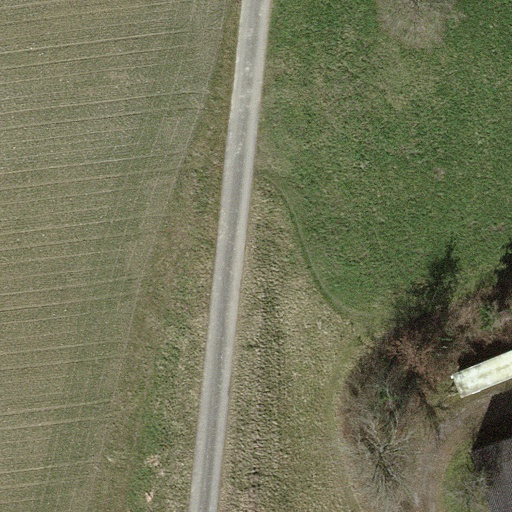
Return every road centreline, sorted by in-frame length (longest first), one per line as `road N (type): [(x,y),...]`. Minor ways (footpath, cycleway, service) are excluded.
road 1 (track): [(246,0),(195,511)]
road 2 (track): [(419,511),(427,447),(446,422),(511,394)]
